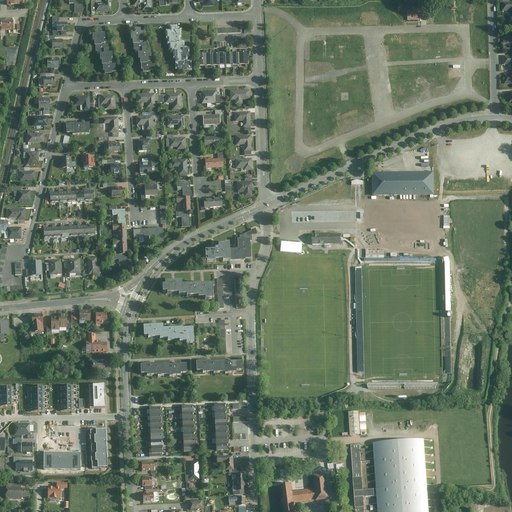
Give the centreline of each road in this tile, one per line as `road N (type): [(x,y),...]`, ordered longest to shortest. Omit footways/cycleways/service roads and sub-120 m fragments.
road 1 (tertiary): [(264,206),(448,125),(494,118)]
road 2 (unknown): [(493,68),(467,67),(457,27),(300,31)]
road 3 (residential): [(255,511),(250,313)]
road 4 (residential): [(65,87),(26,254)]
road 5 (tertiary): [(147,278),(179,247),(264,206)]
road 6 (residential): [(125,85),(133,221)]
road 7 (residential): [(259,80),(264,206)]
